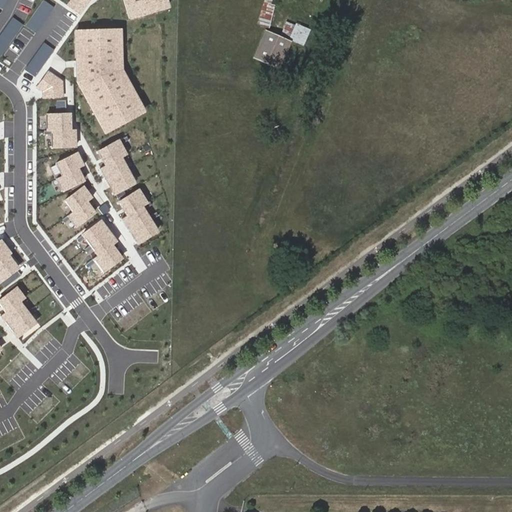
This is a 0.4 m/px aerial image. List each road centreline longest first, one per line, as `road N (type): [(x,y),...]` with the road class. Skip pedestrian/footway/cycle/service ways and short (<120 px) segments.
road 1 (residential): [(0,81),(19,108),(23,229),(117,355)]
road 2 (residential): [(245,390),(274,442),(336,480),(511,482)]
road 3 (secondary): [(312,319),(142,453)]
road 4 (secondary): [(245,390),(408,256)]
road 5 (secondary): [(511,179),(408,256)]
road 6 (secondary): [(142,453),(245,390)]
